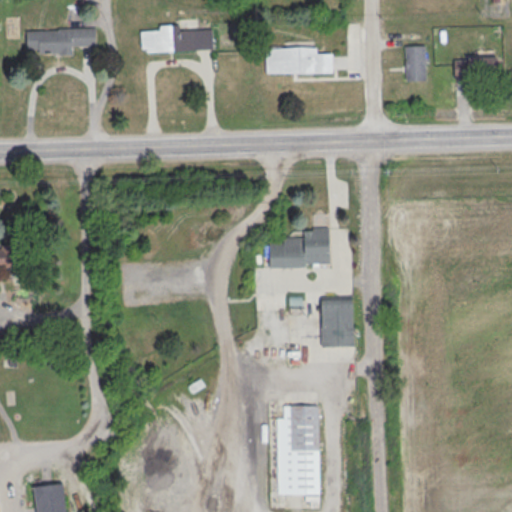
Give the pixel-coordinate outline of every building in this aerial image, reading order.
[(140,30),(159,29),(159,25),(179,23),(179,29),(211,28),(212,48),(146,51),(146,48),(141,48),(140,30)] [(26,30),(58,29),(58,27),(94,27),(95,44),(71,45),(71,54),(59,54),(59,52),(37,52),(37,48),(26,49),(26,30)] [(404,45),(425,45),(426,80),(405,80),(404,45)] [(264,48),(264,73),(331,72),(331,53),(315,53),(315,47),(264,48)] [(453,78),(495,78),(495,58),(453,58),(453,78)] [(330,266),(329,226),(303,227),(304,239),(269,239),(269,267),(330,266)] [(0,267),(13,268),(13,246),(0,245),(0,267)] [(352,346),(352,298),(321,298),(321,346),(352,346)] [(44,402),(57,401),(56,394),(44,394),(44,402)] [(277,494),(318,494),(318,404),(283,404),(283,417),(277,417),(277,494)] [(65,511),(63,482),(33,485),(35,511),(65,511)]
